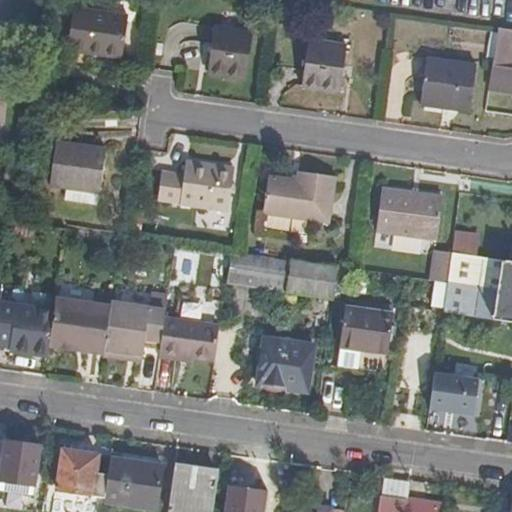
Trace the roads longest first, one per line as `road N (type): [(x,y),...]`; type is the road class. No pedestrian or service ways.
road 1 (residential): [(511,468),(0,398)]
road 2 (residential): [(154,109),(511,157)]
